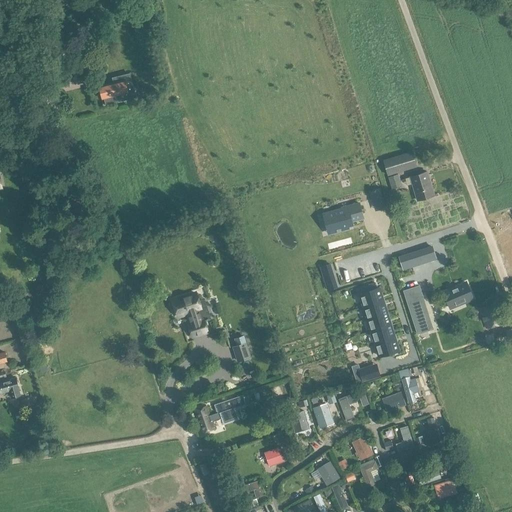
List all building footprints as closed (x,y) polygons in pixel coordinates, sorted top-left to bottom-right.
[(78,47),(70,49),(72,59),(80,57),(78,47)] [(72,59),(75,71),(95,66),(92,54),(80,57),(72,59)] [(114,82),(99,86),(102,99),(105,98),(106,105),(122,101),(120,94),(127,92),(124,79),(114,82)] [(383,160),(388,177),(417,168),(412,151),(383,160)] [(427,172),(411,177),(413,183),(417,200),(431,196),(427,183),(430,182),(427,172)] [(399,174),(388,177),(392,189),(402,186),(399,174)] [(403,194),(411,191),(409,185),(401,188),(403,194)] [(382,197),(380,189),(370,192),(372,200),(382,197)] [(338,210),(323,214),(326,224),(329,223),(332,233),(344,230),(343,227),(348,226),(352,225),(352,221),(363,218),(359,203),(342,208),(343,211),(339,212),(338,210)] [(491,233),(500,258),(511,253),(511,233),(510,227),(491,233)] [(432,247),(425,249),(429,261),(436,259),(432,247)] [(330,251),(332,261),(345,258),(343,248),(330,251)] [(124,273),(121,280),(128,283),(131,275),(124,273)] [(333,276),(324,279),(326,284),(335,282),(333,276)] [(335,282),(326,284),(328,290),(337,287),(335,282)] [(363,293),(360,294),(364,307),(383,301),(379,288),(377,289),(375,283),(361,287),(363,293)] [(467,283),(443,292),(450,308),(473,298),(467,283)] [(419,286),(404,291),(407,302),(411,312),(414,323),(415,326),(423,324),(425,332),(433,329),(429,318),(428,313),(418,316),(416,311),(414,305),(424,302),(423,297),(419,286)] [(196,292),(173,300),(178,316),(187,313),(190,322),(187,323),(192,338),(210,333),(206,320),(211,319),(205,299),(199,301),(196,292)] [(383,301),(364,307),(368,319),(387,313),(383,301)] [(502,323),(496,305),(480,310),(485,328),(502,323)] [(387,313),(368,319),(372,331),(391,325),(387,313)] [(391,325),(372,331),(375,343),(394,337),(391,325)] [(173,329),(175,336),(184,334),(182,327),(173,329)] [(236,345),(232,347),(237,362),(251,358),(244,335),(234,339),(236,345)] [(394,337),(375,343),(379,356),(399,350),(394,337)] [(457,349),(445,353),(447,358),(458,355),(457,349)] [(365,368),(360,370),(361,375),(356,377),(357,383),(369,379),(365,368)] [(16,377),(0,381),(0,393),(10,391),(12,398),(20,395),(18,388),(19,387),(16,377)] [(409,377),(402,379),(409,403),(416,401),(414,393),(419,391),(418,387),(415,378),(410,380),(409,377)] [(399,380),(392,383),(394,389),(402,387),(399,380)] [(364,390),(358,392),(360,398),(366,396),(364,390)] [(401,391),(383,397),(387,411),(405,405),(401,391)] [(338,399),(347,420),(354,418),(349,404),(356,401),(353,393),(338,399)] [(172,394),(167,399),(175,407),(180,403),(172,394)] [(334,394),(327,396),(329,405),(337,402),(334,394)] [(207,406),(194,410),(202,433),(215,428),(212,420),(222,416),(224,423),(238,418),(235,408),(246,404),(243,396),(235,399),(215,405),(217,410),(218,410),(219,413),(210,416),(207,406)] [(300,408),(308,406),(307,400),(298,402),(300,408)] [(326,403),(314,407),(320,427),(333,422),(326,403)] [(355,407),(359,417),(369,413),(365,403),(355,407)] [(291,414),(296,432),(309,429),(304,410),(291,414)] [(430,428),(423,430),(426,441),(440,437),(433,418),(427,420),(430,428)] [(404,442),(396,444),(398,451),(414,447),(407,426),(400,428),(404,442)] [(287,433),(280,435),(284,448),(291,445),(287,433)] [(424,435),(414,438),(417,445),(426,442),(424,435)] [(364,436),(352,442),(361,460),(373,454),(364,436)] [(391,440),(384,442),(386,451),(394,449),(391,440)] [(265,453),(270,466),(285,461),(280,447),(265,453)] [(346,459),(337,463),(341,472),(350,469),(346,459)] [(242,482),(259,476),(253,461),(237,467),(242,482)] [(368,486),(375,483),(370,471),(378,467),(375,461),(360,467),(368,486)] [(330,462),(318,469),(327,485),(339,478),(330,462)] [(347,474),(345,475),(348,482),(356,479),(352,471),(347,474)] [(411,475),(405,478),(408,485),(408,486),(415,484),(411,475)] [(345,478),(339,481),(341,486),(343,490),(349,487),(345,478)] [(259,479),(238,485),(241,493),(253,489),(256,498),(264,495),(259,479)] [(435,484),(439,499),(458,493),(454,479),(435,484)] [(306,490),(305,491),(306,494),(308,493),(309,495),(315,492),(312,486),(311,486),(306,489),(306,490)] [(330,487),(323,490),(324,493),(326,497),(333,494),(330,487)]
